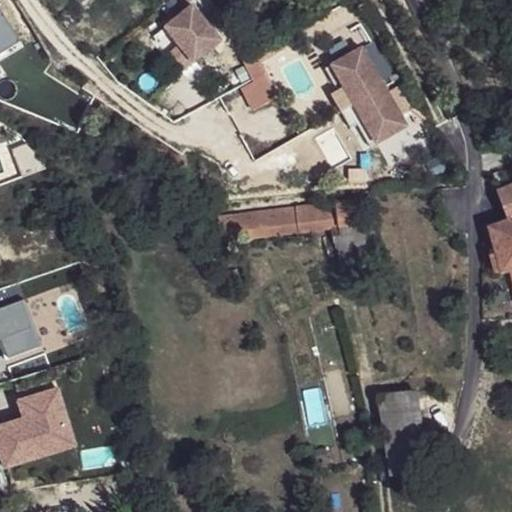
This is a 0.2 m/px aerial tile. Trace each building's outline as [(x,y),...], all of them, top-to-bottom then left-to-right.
[(0,2),(0,41),(19,28),(0,2)] [(195,3),(168,25),(181,42),(196,60),(223,38),(195,3)] [(196,60),(181,42),(169,51),(184,70),(196,60)] [(363,47),(333,64),(355,103),(378,142),(408,124),(363,47)] [(339,90),(333,93),(352,127),(358,124),(371,146),(378,142),(355,103),(333,64),(326,68),(339,90)] [(362,200),(340,203),(343,224),(365,221),(362,200)] [(340,203),(300,207),(302,229),(343,224),(340,203)] [(222,217),(225,239),(302,229),(300,207),(222,217)] [(27,240),(17,244),(5,216),(0,217),(0,260),(5,271),(35,257),(27,240)] [(511,217),(496,222),(505,259),(508,270),(511,268),(511,217)] [(378,232),(336,238),(347,265),(381,259),(378,232)] [(505,259),(497,260),(500,272),(505,270),(508,270),(505,259)] [(416,392),(382,397),(395,474),(430,468),(416,392)]
